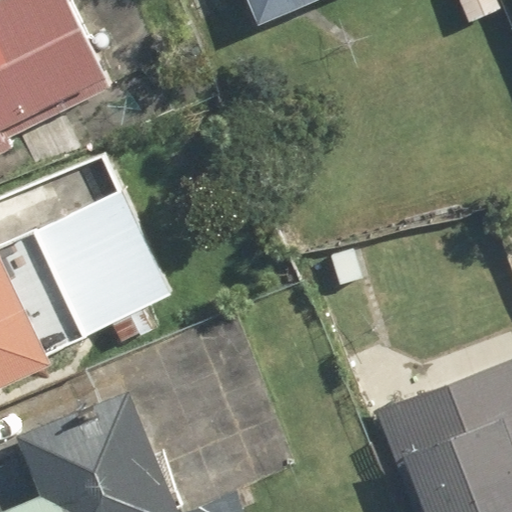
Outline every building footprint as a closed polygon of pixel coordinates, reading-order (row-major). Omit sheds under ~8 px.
[(0,0),(0,158),(20,148),(7,123),(62,95),(68,108),(114,85),(71,0),(0,0)] [(257,0),(267,21),(314,0),(257,0)] [(506,6),(502,0),(455,0),(470,27),(506,6)] [(41,239),(4,256),(0,248),(0,385),(52,361),(19,288),(45,276),(58,306),(71,300),(86,333),(116,319),(125,337),(144,328),(135,309),(170,293),(123,192),(37,232),(41,239)] [(511,511),(511,357),(379,409),(402,471),(415,466),(432,511),(511,511)] [(203,511),(184,511),(130,390),(20,439),(43,491),(0,510),(0,511),(236,511),(231,500),(203,511)]
